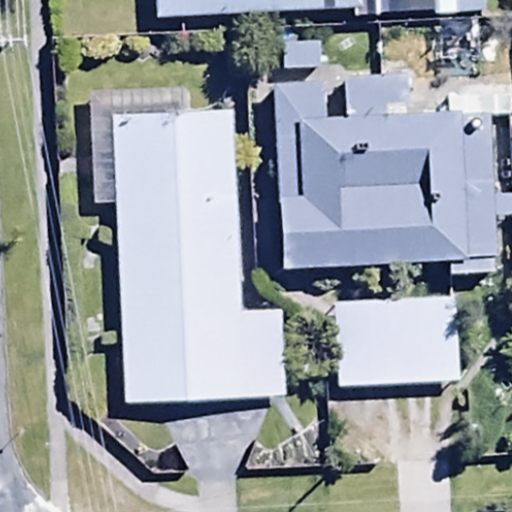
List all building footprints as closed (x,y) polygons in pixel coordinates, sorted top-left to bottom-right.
[(154,0),(155,33),(357,25),(355,0),(154,0)] [(370,0),(370,24),(482,26),(481,0),(370,0)] [(511,208),(490,209),(488,128),(508,128),(507,106),(445,107),(445,128),(409,129),(407,85),(342,87),(343,129),(324,130),(323,94),(273,97),(278,281),(448,276),(449,289),(488,288),(487,231),(511,230),(511,208)] [(95,214),(110,213),(120,418),(279,409),(274,324),(239,326),(228,119),(186,122),(184,97),(89,102),(95,214)] [(449,308),(332,314),(337,401),(453,394),(449,308)]
